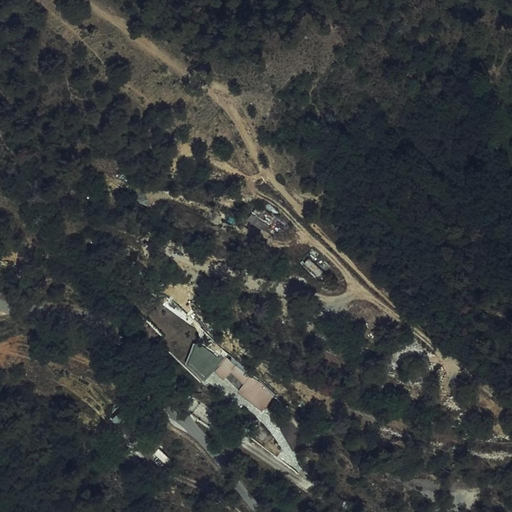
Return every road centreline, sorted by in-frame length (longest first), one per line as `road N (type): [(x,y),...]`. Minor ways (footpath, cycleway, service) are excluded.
road 1 (track): [(511,417),(253,192),(249,181),(262,169)]
road 2 (unclassified): [(260,511),(120,338),(86,316),(0,304)]
road 3 (track): [(262,169),(233,112),(207,87),(85,0)]
